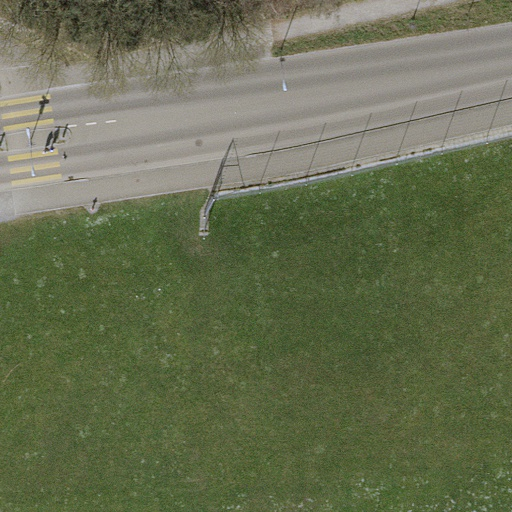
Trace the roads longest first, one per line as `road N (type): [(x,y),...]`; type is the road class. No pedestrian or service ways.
road 1 (residential): [(318,511),(144,121)]
road 2 (tertiary): [(144,121),(511,57)]
road 3 (tertiary): [(0,146),(144,121)]
